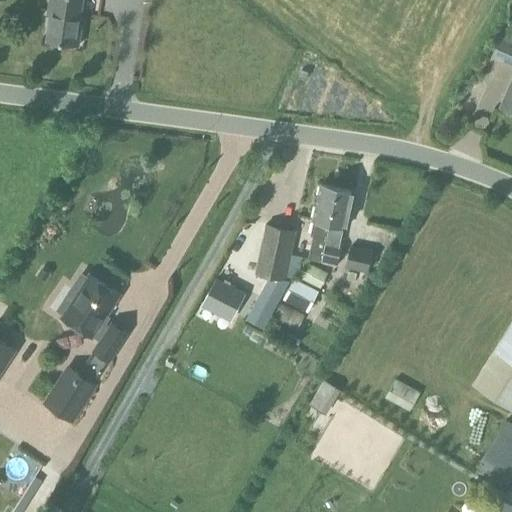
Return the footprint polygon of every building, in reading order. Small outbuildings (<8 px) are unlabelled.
[(84,0),(50,0),(48,16),(51,17),(47,41),(80,46),(84,18),(82,18),(84,0)] [(511,111),(511,46),(506,60),(511,62),(511,81),(501,107),(511,111)] [(321,262),(337,187),(321,184),(310,235),(314,236),(310,258),(321,262)] [(337,187),(321,262),(338,266),(354,191),(337,187)] [(294,230),(269,226),(259,275),(285,280),(294,230)] [(304,263),(283,300),(310,314),(327,278),(304,263)] [(4,273),(0,278),(0,296),(13,305),(25,287),(4,273)] [(65,316),(94,335),(103,341),(96,352),(111,361),(128,334),(113,324),(111,328),(106,324),(110,318),(106,316),(119,295),(90,276),(65,316)] [(205,302),(203,307),(231,321),(234,317),(245,295),(216,281),(205,302)] [(511,404),(511,325),(477,382),(511,404)] [(254,331),(250,339),(265,347),(269,339),(254,331)] [(0,371),(14,352),(0,342),(0,371)] [(72,422),(98,383),(67,364),(42,402),(72,422)] [(409,409),(418,393),(396,380),(387,396),(409,409)] [(326,411),(339,390),(327,382),(313,402),(326,411)] [(511,422),(509,421),(485,459),(511,476),(511,422)] [(44,466),(53,471),(61,459),(52,453),(44,466)] [(511,511),(511,507),(503,501),(495,511),(511,511)]
